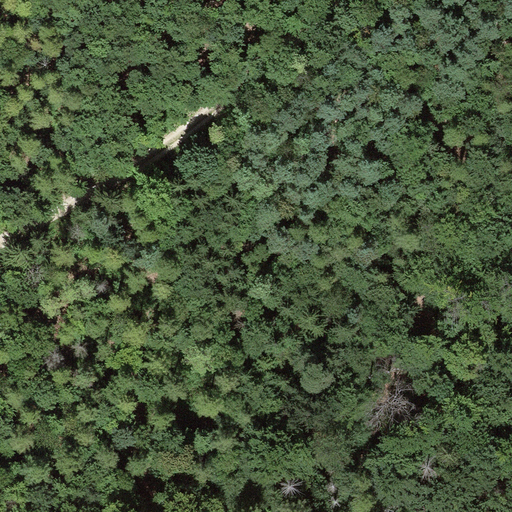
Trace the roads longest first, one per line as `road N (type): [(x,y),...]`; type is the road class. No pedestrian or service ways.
road 1 (track): [(511,426),(127,501),(0,510)]
road 2 (track): [(0,243),(158,147),(326,0)]
